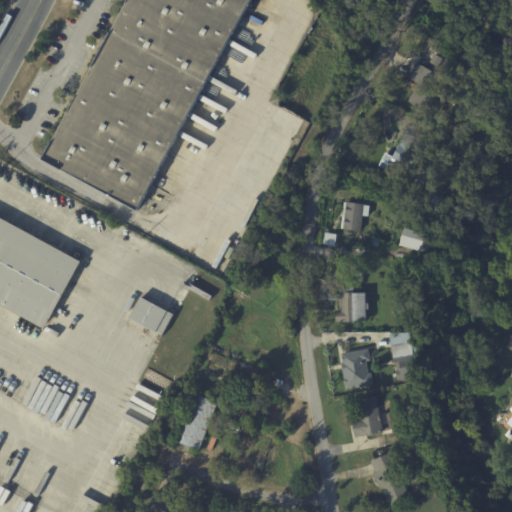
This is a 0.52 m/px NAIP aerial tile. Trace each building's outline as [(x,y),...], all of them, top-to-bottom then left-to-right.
[(253,0),(138,214),(45,163),(55,144),(54,144),(69,115),(70,116),(80,98),(78,97),(94,70),(95,70),(114,34),(113,33),(128,5),(129,6),(132,0),(253,0)] [(432,72),(445,79),(428,112),(409,102),(418,84),(408,79),(416,64),(432,72)] [(471,115),(467,113),(471,105),(488,113),(484,121),(471,115)] [(298,133),(286,154),(282,152),(294,131),(298,133)] [(431,149),(419,172),(430,177),(423,190),(380,168),(386,156),(394,160),(406,137),(431,149)] [(452,141),(458,145),(455,150),(449,146),(452,141)] [(439,152),(453,160),(441,183),(426,174),(439,152)] [(367,205),(364,231),(344,229),(346,202),(367,204),(367,205)] [(0,215),(73,255),(83,260),(47,328),(0,303),(0,215)] [(430,253),(401,246),(406,228),(436,236),(432,254),(430,253)] [(373,238),(381,239),(380,247),(372,245),(373,238)] [(173,247),(176,243),(187,250),(184,254),(173,247)] [(198,247),(204,251),(198,263),(192,259),(198,247)] [(368,293),(369,321),(338,323),(337,311),(341,311),(341,301),(330,301),(330,295),(340,295),(340,294),(349,293),(349,287),(355,287),(355,294),(368,293)] [(168,312),(174,315),(163,336),(131,319),(142,298),(168,312)] [(396,364),(393,347),(414,344),(415,349),(419,348),(421,356),(416,357),(420,378),(399,382),(396,364)] [(369,350),(372,361),(368,362),(370,375),(373,374),(375,385),(345,390),(341,364),(343,364),(342,355),(369,350)] [(200,451),(177,442),(197,394),(219,403),(200,451)] [(381,414),(385,434),(357,439),(353,421),(361,419),(358,402),(378,398),(381,414)] [(511,405),(509,409),(511,411),(511,420),(502,432),(511,441),(511,405)] [(229,418),(244,424),(241,432),(226,426),(229,418)] [(212,452),(208,450),(217,428),(221,430),(212,452)] [(411,498),(392,505),(385,488),(383,489),(376,474),(378,473),(374,462),(396,453),(409,483),(406,484),(412,497),(411,498)] [(421,488),(415,491),(412,485),(419,482),(421,488)] [(164,496),(176,500),(174,504),(193,511),(192,511),(149,511),(157,493),(164,496)]
